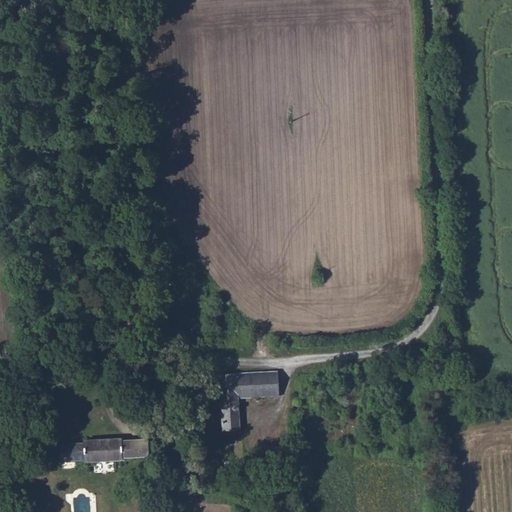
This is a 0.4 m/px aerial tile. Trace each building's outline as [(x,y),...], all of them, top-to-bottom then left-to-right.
[(344,420),(301,422),(301,433),(311,432),(312,443),(361,441),(357,365),(341,366),(344,420)] [(341,366),(298,368),(301,422),(344,420),(341,366)] [(279,396),(278,371),(212,373),(212,381),(212,383),(223,382),(224,439),(246,439),(245,405),(248,405),(248,397),(279,396)] [(87,441),(63,442),(64,458),(89,457),(89,460),(124,458),(124,456),(149,455),(149,439),(124,440),(124,437),(87,438),(87,441)] [(302,445),(263,447),(264,482),(288,480),(291,463),(302,463),(302,445)]
